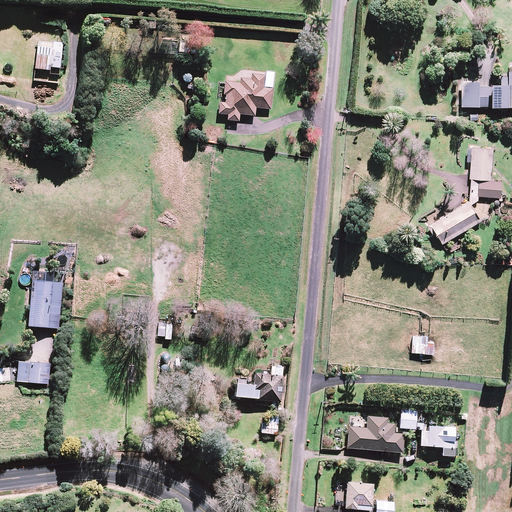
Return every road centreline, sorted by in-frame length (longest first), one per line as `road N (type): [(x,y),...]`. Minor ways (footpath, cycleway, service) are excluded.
road 1 (unclassified): [(293,511),(337,0)]
road 2 (secondary): [(0,479),(119,471),(166,486),(204,511)]
